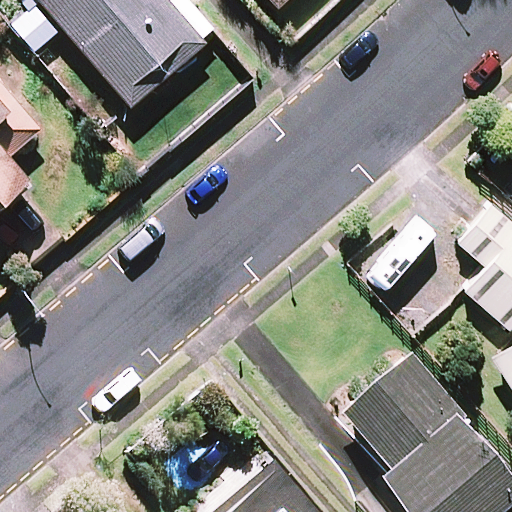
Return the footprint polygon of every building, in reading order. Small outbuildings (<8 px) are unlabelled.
[(201,33),(172,0),(42,0),(128,97),(201,33)] [(0,180),(23,162),(8,144),(35,122),(0,80),(0,180)] [(511,218),(487,197),(454,234),(482,260),(461,283),(507,324),(511,318),(511,218)] [(511,332),(488,347),(511,384),(511,332)] [(478,511),(511,483),(511,466),(407,343),(339,401),(383,453),(376,459),(420,511),(478,511)] [(315,511),(269,457),(202,511),(315,511)]
